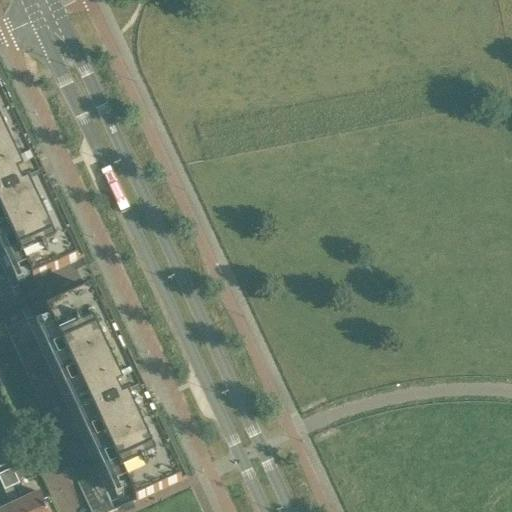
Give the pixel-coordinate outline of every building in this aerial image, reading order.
[(0,209),(33,281),(83,258),(0,80),(0,209)] [(96,287),(48,310),(47,310),(136,502),(186,479),(96,287)] [(0,458),(0,467),(9,464),(6,456),(0,458)] [(13,469),(5,473),(12,487),(20,484),(13,469)] [(0,480),(5,491),(12,487),(5,473),(0,475),(0,480)] [(49,511),(40,493),(19,502),(23,511),(49,511)] [(23,511),(19,502),(0,511),(23,511)]
